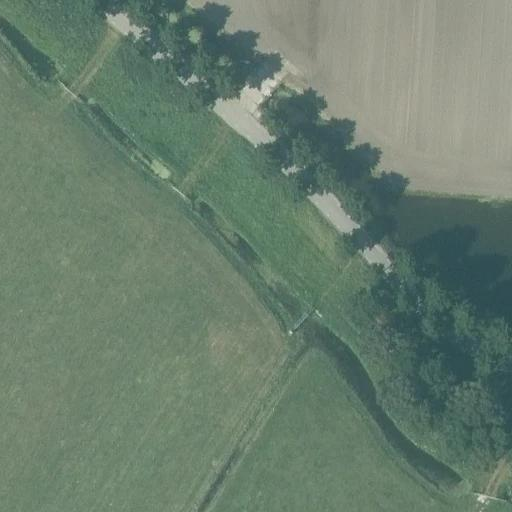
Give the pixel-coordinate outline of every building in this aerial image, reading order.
[(212,323),(211,342),(231,343),(232,324),(212,323)] [(96,447),(118,426),(97,406),(76,426),(96,447)] [(91,484),(115,502),(167,433),(146,417),(119,453),(117,451),(100,474),(99,473),(91,484)] [(58,434),(48,448),(79,468),(88,454),(58,434)] [(44,475),(61,488),(73,472),(56,460),(44,475)] [(91,490),(83,499),(98,511),(105,511),(110,506),(91,490)]
